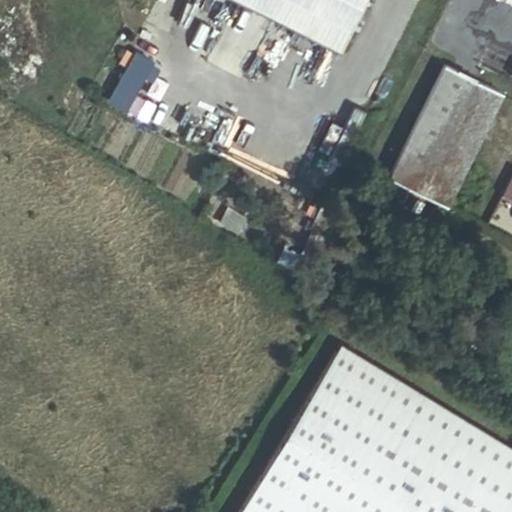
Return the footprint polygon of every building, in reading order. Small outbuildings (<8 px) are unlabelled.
[(235,0),(339,51),(364,0),(235,0)] [(511,0),(472,0),(446,54),(482,72),(511,10),(511,0)] [(389,169),(450,200),(497,104),(472,92),(482,72),(446,54),(389,169)] [(472,92),(497,104),(507,84),(482,72),(472,92)] [(511,166),(502,186),(511,191),(511,166)] [(511,511),(511,447),(340,343),(236,511),(511,511)]
